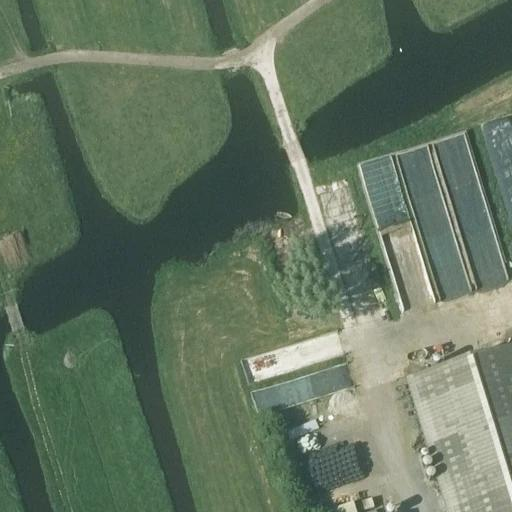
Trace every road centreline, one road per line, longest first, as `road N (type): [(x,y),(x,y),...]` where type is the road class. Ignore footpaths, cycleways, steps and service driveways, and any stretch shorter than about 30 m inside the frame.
road 1 (track): [(323,0),(259,54),(221,64),(57,59),(0,76)]
road 2 (track): [(72,511),(0,283)]
road 3 (track): [(305,192),(259,54)]
